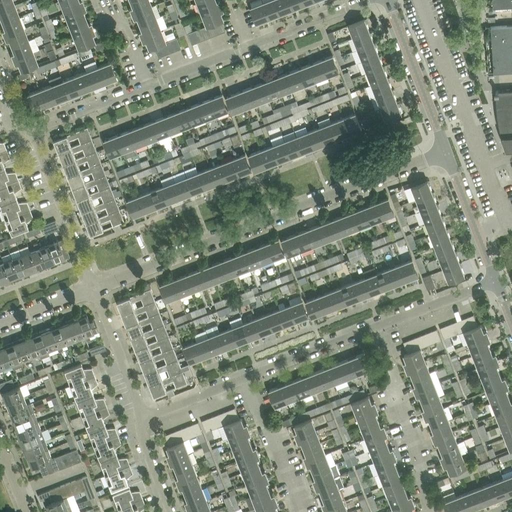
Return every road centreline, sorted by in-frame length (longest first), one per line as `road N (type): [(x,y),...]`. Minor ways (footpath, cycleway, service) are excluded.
road 1 (residential): [(94,290),(447,154)]
road 2 (residential): [(94,290),(34,133)]
road 3 (tertiary): [(447,154),(387,0)]
road 4 (residential): [(300,511),(243,379)]
road 5 (residential): [(442,511),(392,379)]
road 6 (residential): [(243,379),(374,330)]
road 7 (residential): [(140,419),(94,290)]
road 8 (residential): [(374,330),(497,282)]
road 9 (residential): [(249,49),(370,0)]
road 10 (residential): [(34,133),(149,87)]
